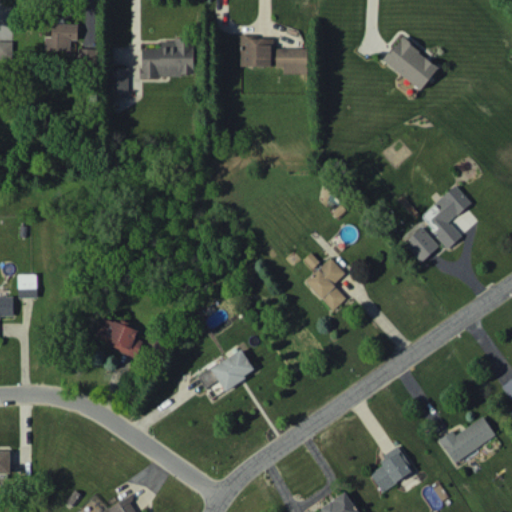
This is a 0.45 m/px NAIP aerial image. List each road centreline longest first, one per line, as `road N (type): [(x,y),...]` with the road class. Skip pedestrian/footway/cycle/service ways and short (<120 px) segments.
road 1 (residential): [(212,483),(357,391),(511,277)]
road 2 (residential): [(212,483),(89,405),(0,388)]
